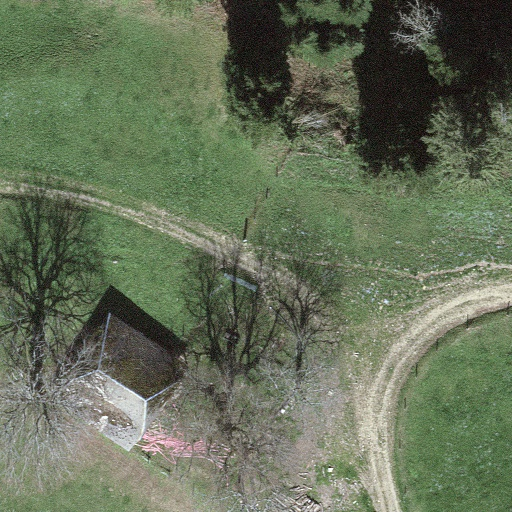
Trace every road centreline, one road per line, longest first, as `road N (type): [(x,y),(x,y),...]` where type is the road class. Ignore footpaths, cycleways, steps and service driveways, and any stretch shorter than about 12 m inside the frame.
road 1 (track): [(0,180),(115,202),(207,237),(320,311),(347,346),(384,374)]
road 2 (track): [(511,290),(436,311),(402,341),(384,374),(377,415),(377,469),(389,511)]
